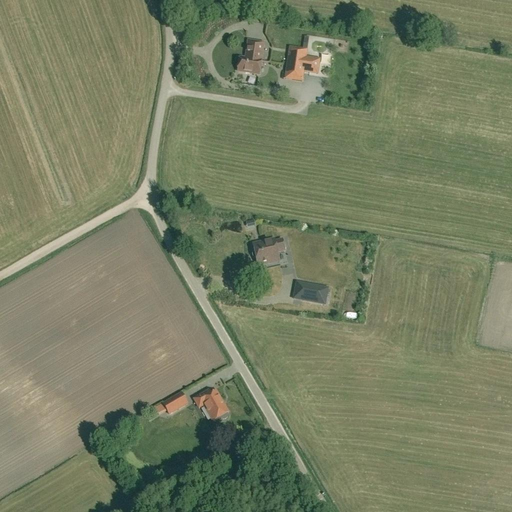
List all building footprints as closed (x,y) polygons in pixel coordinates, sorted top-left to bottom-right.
[(210,16),(211,10),(199,8),(197,14),(210,16)] [(246,56),(261,58),(263,44),(249,42),(246,56)] [(286,78),(286,79),(287,80),(293,81),(302,82),(304,73),(310,74),(318,75),(320,60),(312,59),(306,58),(307,51),(303,50),(290,48),(287,70),(286,78)] [(261,61),(261,58),(246,56),(246,59),(240,58),(238,72),(259,75),(261,62),(261,61)] [(253,246),(254,253),(253,254),(252,256),(252,258),(254,259),(256,260),(258,267),(279,262),(277,253),(285,252),(282,241),(275,243),(274,241),(253,246)] [(297,241),(294,258),(323,263),(326,246),(297,241)] [(297,282),(307,284),(309,274),(300,272),(297,282)] [(294,298),(293,299),(294,300),(303,301),(325,305),(328,289),(306,285),(297,283),(296,283),(296,284),(294,298)] [(194,401),(198,407),(202,405),(213,423),(219,419),(219,420),(220,420),(221,421),(222,421),(223,421),(224,421),(225,420),(226,420),(226,419),(227,418),(227,417),(228,417),(228,416),(228,415),(227,414),(228,414),(216,393),(211,396),(209,392),(194,401)] [(181,395),(163,405),(155,410),(159,417),(167,413),(169,416),(187,405),(181,395)] [(185,511),(186,511),(203,511),(191,503),(185,511)]
